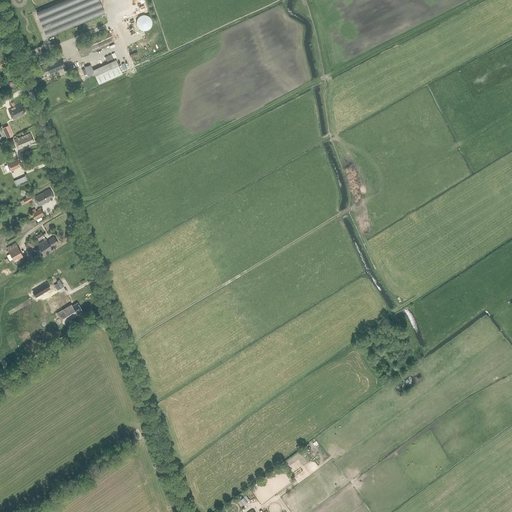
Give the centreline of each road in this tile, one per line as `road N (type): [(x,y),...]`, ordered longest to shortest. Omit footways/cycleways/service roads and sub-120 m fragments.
road 1 (tertiary): [(187,511),(13,45)]
road 2 (track): [(0,385),(110,308)]
